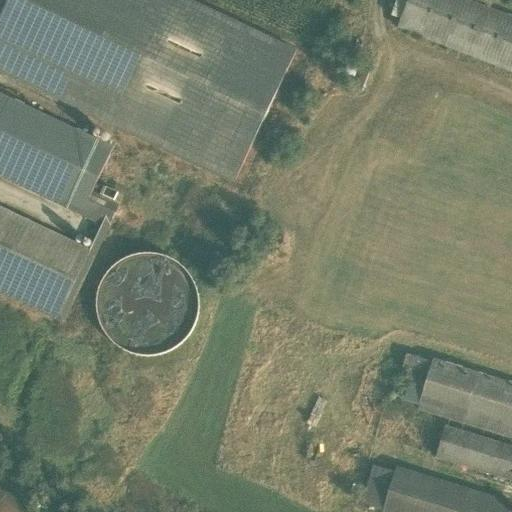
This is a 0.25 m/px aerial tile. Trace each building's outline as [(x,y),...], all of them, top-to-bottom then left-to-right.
[(185,0),(8,0),(0,18),(0,69),(159,144),(212,170),(235,181),(296,52),(185,0)] [(247,0),(307,28),(320,0),(247,0)] [(511,18),(464,0),(407,0),(397,27),(511,72),(511,18)] [(0,292),(63,323),(119,206),(92,193),(113,148),(0,94),(0,177),(101,225),(89,252),(0,210),(0,292)] [(159,144),(119,225),(174,251),(212,170),(159,144)] [(117,193),(106,188),(103,195),(114,200),(117,193)] [(153,352),(168,347),(181,337),(190,323),(194,307),(192,290),(185,276),(173,264),(158,257),(142,255),(127,259),(114,267),(103,279),(98,293),(97,309),(101,324),(109,337),(122,347),(136,352),(153,352)] [(511,384),(433,360),(432,362),(407,353),(393,395),(419,403),(418,409),(511,438),(511,384)] [(511,480),(511,447),(445,427),(436,457),(511,480)] [(511,511),(511,503),(397,468),(396,472),(373,466),(361,504),(384,511),(383,511),(511,511)]
